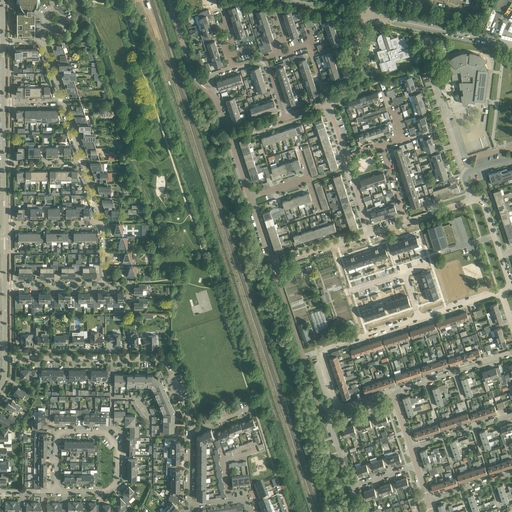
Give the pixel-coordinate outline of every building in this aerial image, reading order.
[(20,0),(20,1),(20,3),(20,4),(21,5),(22,6),(23,7),(24,8),(24,9),(22,13),(17,13),(17,37),(17,36),(35,36),(35,13),(34,13),(27,13),(27,12),(31,12),(31,9),(30,9),(30,7),(31,7),(32,9),(33,8),(34,7),(34,6),(35,6),(36,5),(36,4),(36,2),(37,1),(36,0),(20,0)] [(236,6),(239,5),(238,2),(232,4),(233,7),(228,8),(230,15),(238,12),(236,6)] [(210,14),(209,11),(209,9),(201,12),(198,15),(201,24),(209,22),(207,16),(210,14)] [(251,20),(253,20),(258,18),(266,15),(264,9),(256,12),(257,15),(252,17),(252,16),(250,17),(251,20)] [(285,20),(300,15),(299,12),(297,12),(297,13),(292,15),(291,11),(283,14),(285,20)] [(232,21),(240,18),(238,12),(230,15),(232,21)] [(260,24),(268,21),(266,15),(258,18),(260,24)] [(295,24),(294,20),(299,18),(299,19),(302,18),(300,15),(285,20),(287,26),(295,24)] [(234,27),(242,24),(240,18),(232,21),(234,27)] [(328,21),(327,18),(319,20),(321,24),(324,23),(326,29),(334,26),(332,20),(328,21)] [(262,30),(270,27),(268,21),(260,24),(262,30)] [(203,30),(211,28),(209,22),(201,24),(203,30)] [(236,33),(244,30),(242,24),(234,27),(236,33)] [(289,32),(297,30),(295,24),(287,26),(289,32)] [(328,35),(336,32),(334,26),(326,29),(328,35)] [(261,37),(272,34),(270,27),(262,30),(257,32),(258,35),(261,34),(261,33),(263,32),(264,36),(261,37)] [(203,42),(210,39),(209,35),(213,34),(211,28),(203,30),(204,34),(201,35),(203,42)] [(249,36),(248,35),(246,36),(244,30),(236,33),(238,39),(241,38),(242,41),(247,39),(249,38),(249,36)] [(299,36),(297,31),(297,30),(289,32),(291,38),(299,36)] [(330,41),(338,38),(336,32),(328,35),(330,41)] [(386,36),(385,33),(383,34),(382,34),(380,34),(380,35),(379,35),(379,36),(378,36),(378,37),(378,38),(377,39),(377,40),(378,41),(380,48),(381,47),(382,50),(377,51),(380,59),(383,58),(384,62),(379,63),(382,72),(387,70),(387,69),(389,68),(390,71),(397,68),(395,61),(410,56),(408,49),(405,50),(404,46),(406,45),(404,38),(404,37),(402,38),(399,39),(398,37),(390,39),(390,37),(386,36)] [(269,41),(274,40),(272,34),(261,37),(264,46),(270,44),(269,41)] [(332,47),(340,44),(338,38),(330,41),(332,47)] [(209,50),(217,47),(215,41),(211,42),(210,39),(203,42),(204,45),(206,51),(209,50)] [(63,46),(67,45),(67,42),(60,42),(60,45),(56,45),(51,45),(54,54),(65,54),(63,46)] [(211,56),(219,53),(217,47),(209,50),(211,56)] [(326,61),(333,58),(331,52),(330,49),(319,53),(320,56),(324,55),(326,61)] [(213,62),(221,59),(219,53),(211,56),(213,62)] [(475,99),(485,101),(488,70),(487,70),(487,69),(487,67),(487,66),(486,65),(485,63),(487,60),(483,57),(479,55),(474,53),(470,53),(470,54),(466,54),(466,53),(461,53),(457,55),(453,57),(449,60),(452,64),(451,65),(450,66),(452,68),(453,71),(451,72),(453,80),(459,79),(463,102),(463,103),(463,104),(464,104),(465,104),(465,105),(466,104),(467,104),(468,103),(468,102),(468,101),(471,101),(475,102),(475,99)] [(57,63),(69,63),(69,59),(67,59),(65,54),(54,54),(57,63)] [(301,67),(308,65),(306,58),(304,59),(302,54),(296,56),(298,61),(299,61),(301,67)] [(328,67),(335,64),(333,58),(326,61),(328,67)] [(213,62),(214,63),(215,68),(223,65),(221,59),(213,62)] [(284,66),(285,66),(284,63),(278,65),(279,68),(276,68),(278,75),(286,72),(284,66)] [(330,72),(337,70),(335,64),(328,67),(330,72)] [(303,73),(310,71),(308,65),(301,67),(303,73)] [(253,75),(261,73),(259,67),(253,69),(252,66),(248,68),(250,73),(252,72),(253,75)] [(329,83),(330,83),(335,81),(334,78),(339,76),(337,70),(330,72),(332,79),(328,80),(329,83)] [(290,73),(289,71),(286,72),(278,75),(280,80),(288,78),(287,74),(290,73)] [(305,79),(312,77),(310,71),(303,73),(305,79)] [(263,78),(261,73),(253,75),(254,78),(252,79),(253,82),(263,78)] [(240,74),(235,76),(237,84),(240,83),(241,85),(244,84),(240,74)] [(405,85),(414,82),(412,76),(408,77),(407,75),(400,77),(401,80),(400,80),(401,83),(404,82),(405,85)] [(237,84),(234,76),(229,78),(232,88),(235,87),(234,85),(237,84)] [(307,85),(314,83),(312,77),(305,79),(307,85)] [(65,87),(76,87),(74,82),(76,82),(76,78),(74,78),(62,78),(65,87)] [(229,78),(223,80),(226,88),(228,87),(229,89),(232,88),(229,78)] [(257,87),(265,84),(263,78),(253,82),(254,85),(256,84),(257,87)] [(282,86),(290,84),(288,78),(280,80),(282,86)] [(223,80),(217,81),(221,92),(224,91),(223,89),(226,88),(223,80)] [(408,93),(413,92),(412,90),(416,89),(414,82),(405,85),(408,93)] [(50,90),(50,86),(47,86),(46,84),(46,83),(41,83),(41,87),(41,90),(44,90),(44,96),(51,96),(52,97),(51,92),(50,90)] [(309,91),(316,89),(314,83),(307,85),(309,91)] [(257,93),(267,90),(265,84),(257,87),(258,90),(256,90),(257,93)] [(284,93),(292,90),(290,84),(282,86),(284,93)] [(78,95),(76,87),(65,87),(67,93),(72,92),(72,96),(71,96),(76,96),(76,99),(80,99),(80,100),(80,99),(78,95)] [(310,97),(311,100),(317,98),(316,95),(318,95),(316,89),(309,91),(310,97)] [(286,98),(294,96),(292,90),(284,93),(286,98)] [(378,103),(377,100),(380,99),(378,92),(372,94),(374,101),(375,104),(378,103)] [(414,101),(422,98),(420,92),(413,94),(413,92),(408,93),(409,96),(411,102),(414,101)] [(371,102),(374,101),(372,94),(366,96),(369,106),(372,105),(371,102)] [(297,98),(296,95),(294,96),(286,98),(288,105),(290,104),(291,107),(298,105),(297,102),(296,102),(295,98),(297,98)] [(363,108),(369,106),(366,96),(360,98),(363,107),(363,108)] [(236,103),(235,101),(238,100),(237,97),(226,100),(228,106),(236,103)] [(392,106),(399,104),(397,97),(392,99),(393,102),(391,103),(392,106)] [(271,101),(268,102),(271,110),(276,108),(273,98),(270,99),(271,101)] [(363,107),(360,98),(354,100),(356,107),(357,109),(363,107)] [(416,107),(424,104),(422,98),(414,101),(416,107)] [(356,107),(354,100),(348,102),(350,108),(347,109),(349,115),(355,113),(354,108),(356,107)] [(264,101),(261,102),(265,112),(271,110),(268,102),(265,103),(264,101)] [(85,108),(85,103),(81,103),(81,102),(81,103),(79,103),(79,106),(75,106),(76,106),(76,110),(72,110),(74,115),(85,115),(83,108),(85,108)] [(259,105),(256,106),(259,114),(265,112),(261,102),(258,103),(259,105)] [(240,108),(239,106),(237,106),(236,103),(228,106),(230,112),(240,108)] [(416,116),(420,115),(419,113),(426,111),(424,104),(416,107),(413,108),(415,114),(415,116),(416,116)] [(253,105),(250,106),(253,116),(259,114),(256,106),(253,107),(253,105)] [(232,117),(240,115),(239,112),(241,111),(240,108),(230,112),(232,117)] [(56,110),(52,110),(52,122),(59,120),(60,120),(59,119),(62,119),(60,114),(58,114),(58,110),(56,110)] [(316,123),(323,121),(321,114),(311,117),(313,123),(312,123),(313,126),(316,124),(316,123)] [(77,124),(89,124),(89,120),(87,120),(85,115),(74,115),(77,124)] [(245,122),(243,118),(243,117),(241,118),(240,115),(232,117),(234,123),(240,121),(241,124),(245,122)] [(418,125),(426,123),(424,116),(421,118),(420,115),(416,116),(416,117),(418,125)] [(318,130),(326,128),(323,121),(316,123),(316,124),(318,130)] [(382,125),(384,133),(390,131),(393,130),(390,121),(387,122),(388,123),(382,125)] [(420,131),(418,132),(419,134),(426,132),(425,130),(428,129),(426,123),(418,125),(420,131)] [(382,125),(381,124),(375,126),(376,129),(378,135),(384,133),(382,125)] [(298,134),(299,134),(304,132),(302,125),(295,127),(298,134)] [(375,125),(369,127),(373,137),(378,135),(376,129),(375,126),(375,125)] [(300,137),(299,134),(298,134),(295,127),(289,129),(291,136),(296,134),(297,138),(300,137)] [(365,132),(367,139),(373,137),(369,127),(363,129),(365,132)] [(326,128),(318,130),(320,135),(316,136),(317,139),(321,138),(320,136),(328,134),(326,128)] [(365,132),(363,129),(363,128),(360,129),(362,133),(358,134),(361,141),(367,139),(365,132)] [(284,138),(286,138),(291,136),(289,129),(282,131),(284,138)] [(287,141),(286,138),(284,138),(282,131),(275,133),(278,141),(283,139),(284,142),(287,141)] [(271,143),(272,142),(278,141),(275,133),(269,136),(271,143)] [(330,141),(328,134),(320,136),(321,138),(323,143),(330,141)] [(274,146),(272,142),(271,143),(269,136),(262,138),(264,145),(270,143),(271,147),(274,146)] [(425,146),(433,143),(431,137),(428,138),(427,136),(422,137),(425,146)] [(249,145),(249,144),(247,138),(240,141),(242,148),(249,145)] [(96,148),(94,143),(95,143),(95,139),(94,139),(82,139),(85,148),(96,148)] [(325,150),(332,148),(330,141),(323,143),(324,149),(321,150),(322,153),(325,151),(325,150)] [(34,142),(25,142),(25,151),(28,151),(28,157),(34,157),(34,142)] [(250,147),(253,146),(252,143),(249,144),(249,145),(242,148),(244,154),(251,152),(250,147)] [(428,154),(433,153),(432,151),(435,149),(433,143),(425,146),(428,154)] [(405,150),(405,149),(403,144),(399,146),(400,148),(394,150),(396,156),(404,154),(403,151),(405,150)] [(40,151),(43,151),(43,145),(38,145),(37,147),(34,147),(34,157),(40,157),(40,151)] [(52,147),(49,147),(48,145),(43,145),(43,151),(46,151),(46,157),(52,157),(52,147)] [(58,151),(61,151),(61,145),(56,145),(55,147),(52,147),(52,157),(58,157),(58,151)] [(68,147),(66,147),(66,145),(61,145),(61,151),(64,151),(64,157),(71,156),(71,157),(72,157),(69,150),(69,147),(68,147)] [(100,160),(96,148),(85,148),(88,157),(95,157),(95,160),(99,160),(100,160)] [(327,157),(334,154),(332,148),(325,150),(325,151),(322,153),(321,150),(317,151),(318,154),(321,153),(321,154),(326,153),(327,157)] [(253,158),(253,157),(251,152),(244,154),(246,161),(253,158)] [(407,152),(404,154),(396,156),(398,162),(409,158),(407,152)] [(434,162),(442,159),(440,153),(433,155),(433,153),(428,154),(429,157),(432,156),(434,162)] [(334,154),(327,157),(329,162),(325,163),(326,166),(329,164),(329,163),(336,161),(334,154)] [(254,160),(257,159),(256,156),(253,157),(253,158),(246,161),(248,168),(256,165),(254,160)] [(301,166),(298,159),(293,161),(292,157),(289,158),(290,162),(292,161),(294,169),(301,166)] [(409,158),(398,162),(399,168),(408,165),(411,164),(409,158)] [(436,168),(444,165),(442,159),(434,162),(431,163),(433,169),(436,168)] [(287,171),(294,169),(292,161),(290,162),(285,164),(287,171)] [(339,168),(336,161),(329,163),(329,164),(331,170),(339,168)] [(287,171),(285,164),(280,165),(279,162),(276,163),(277,166),(278,166),(281,173),(287,171)] [(95,163),(90,164),(92,169),(97,169),(97,173),(104,173),(104,168),(104,163),(95,163)] [(258,172),(257,170),(256,165),(248,168),(250,174),(258,172)] [(401,173),(412,170),(411,167),(408,168),(408,165),(399,168),(401,173)] [(438,174),(446,171),(444,165),(436,168),(438,174)] [(274,175),(281,173),(278,166),(277,166),(272,168),(272,170),(274,175)] [(258,173),(262,172),(261,169),(257,170),(258,172),(250,174),(253,181),(260,179),(258,173)] [(507,169),(501,171),(504,180),(511,176),(511,175),(510,170),(507,171),(507,169)] [(403,179),(411,176),(410,174),(412,173),(412,170),(401,173),(403,179)] [(438,174),(441,183),(445,181),(445,179),(448,177),(446,171),(438,174)] [(501,171),(495,173),(498,181),(504,180),(501,171)] [(97,173),(93,173),(94,178),(100,178),(100,182),(104,182),(104,184),(104,185),(108,184),(105,178),(108,178),(108,177),(112,177),(112,173),(107,173),(104,173),(97,173)] [(385,187),(384,184),(390,182),(388,178),(386,179),(384,173),(378,175),(380,183),(382,188),(385,187)] [(495,173),(489,174),(490,179),(489,179),(491,184),(498,181),(495,173)] [(343,181),(341,175),(334,177),(335,183),(332,184),(333,186),(334,186),(336,185),(336,184),(343,181)] [(378,184),(380,183),(378,175),(372,176),(375,187),(378,186),(378,184)] [(373,188),(375,187),(372,176),(366,178),(369,186),(372,185),(373,188)] [(405,185),(415,181),(414,178),(412,179),(411,176),(403,179),(405,185)] [(366,187),(369,186),(366,178),(361,180),(363,187),(360,187),(361,191),(367,189),(366,187)] [(445,187),(448,196),(447,195),(455,192),(455,194),(460,192),(457,184),(459,183),(458,180),(450,182),(451,185),(445,187)] [(345,188),(343,181),(336,184),(336,185),(334,186),(335,191),(338,190),(345,188)] [(414,185),(416,184),(415,181),(405,185),(407,190),(415,188),(414,185)] [(102,186),(97,187),(99,192),(104,192),(104,196),(108,196),(111,196),(110,192),(111,192),(111,186),(108,186),(108,184),(104,185),(104,184),(103,184),(103,186),(102,186)] [(409,196),(419,193),(418,190),(419,190),(418,187),(415,188),(407,190),(409,196)] [(447,196),(448,196),(445,187),(433,191),(432,187),(428,189),(430,195),(433,194),(435,200),(440,199),(439,197),(447,195),(447,196)] [(340,197),(347,195),(345,188),(338,190),(340,196),(336,197),(337,199),(338,199),(341,198),(340,197)] [(503,196),(502,195),(501,189),(493,192),(496,199),(503,196)] [(305,202),(306,202),(312,200),(309,193),(303,195),(305,202)] [(410,202),(419,199),(418,196),(420,196),(419,193),(409,196),(410,202)] [(508,198),(508,196),(507,196),(506,194),(502,195),(503,196),(496,199),(498,205),(508,202),(509,202),(508,198)] [(307,205),(306,202),(305,202),(303,195),(296,197),(299,205),(304,203),(305,206),(307,205)] [(339,205),(342,204),(350,201),(347,195),(340,197),(341,198),(338,199),(339,205)] [(292,207),(293,206),(299,205),(296,197),(290,199),(292,207)] [(105,200),(102,200),(103,205),(108,205),(108,209),(116,209),(116,205),(114,205),(112,198),(110,198),(105,198),(105,200)] [(420,208),(424,207),(422,201),(424,200),(424,198),(419,199),(410,202),(412,208),(413,208),(419,206),(420,208)] [(295,210),(293,206),(292,207),(290,199),(283,202),(285,209),(290,207),(292,211),(295,210)] [(344,211),(352,208),(350,201),(342,204),(344,209),(341,210),(342,213),(345,212),(344,211)] [(388,206),(391,214),(397,213),(395,206),(397,205),(396,201),(390,203),(391,205),(388,206)] [(72,205),(71,205),(71,202),(63,202),(63,206),(63,212),(66,212),(66,217),(68,217),(68,218),(69,218),(71,219),(72,219),(72,205)] [(507,208),(510,207),(508,202),(498,205),(500,212),(507,209),(507,208)] [(36,219),(36,208),(33,208),(32,206),(32,204),(27,204),(27,212),(30,212),(30,218),(32,218),(33,218),(34,219),(35,219),(36,219)] [(77,212),(80,212),(80,205),(72,205),(72,219),(74,218),(75,218),(76,218),(76,217),(77,217),(77,212)] [(84,205),(80,205),(80,212),(83,212),(83,217),(91,217),(91,218),(91,217),(93,217),(94,217),(91,207),(89,208),(84,208),(84,205)] [(391,214),(388,206),(385,207),(385,205),(382,206),(385,216),(391,214)] [(42,212),(45,212),(45,206),(40,206),(39,208),(36,208),(36,219),(37,219),(38,219),(40,218),(42,218),(42,212)] [(54,219),(54,208),(51,208),(50,206),(45,206),(45,212),(48,212),(48,218),(50,218),(52,219),(53,219),(54,219)] [(60,212),(63,212),(63,206),(58,206),(57,208),(54,208),(54,219),(55,219),(56,219),(57,218),(58,218),(60,218),(60,212)] [(379,218),(385,216),(382,206),(376,208),(377,210),(379,218)] [(285,213),(284,211),(282,207),(278,208),(279,211),(271,214),(270,211),(263,213),(265,220),(272,217),(272,216),(276,215),(276,217),(280,216),(279,215),(285,213)] [(511,215),(511,211),(511,210),(510,207),(507,208),(507,209),(500,212),(502,219),(510,216),(511,215)] [(347,217),(354,215),(352,208),(344,211),(345,212),(347,217)] [(108,209),(105,209),(106,214),(108,218),(110,218),(115,218),(115,220),(119,220),(119,221),(119,220),(118,216),(117,214),(118,214),(118,209),(116,209),(108,209)] [(379,218),(377,210),(374,211),(373,209),(368,211),(369,214),(371,214),(374,220),(379,218)] [(273,219),(276,217),(276,215),(272,216),(272,217),(265,220),(267,226),(275,224),(273,219)] [(349,224),(356,221),(354,215),(347,217),(348,222),(349,224)] [(511,223),(511,221),(510,216),(502,219),(504,225),(511,223)] [(336,230),(334,223),(328,225),(327,221),(325,222),(326,226),(327,225),(329,232),(336,230)] [(358,228),(356,221),(349,224),(348,222),(345,224),(346,226),(349,225),(351,231),(358,228)] [(429,232),(424,233),(428,246),(433,245),(435,249),(448,245),(449,247),(456,245),(456,246),(457,246),(456,245),(459,244),(452,225),(451,225),(452,225),(451,225),(450,223),(443,226),(442,224),(442,223),(428,227),(429,232)] [(116,224),(112,224),(112,227),(112,234),(113,234),(114,234),(115,234),(116,234),(117,234),(118,234),(119,234),(120,234),(121,234),(122,234),(123,234),(123,224),(116,224)] [(277,231),(276,229),(275,224),(267,226),(270,233),(277,231)] [(323,235),(329,232),(327,225),(326,226),(321,227),(323,235)] [(321,227),(320,227),(315,229),(314,226),(312,226),(313,230),(314,229),(317,237),(323,235),(321,227)] [(282,233),(289,231),(288,227),(284,228),(284,230),(281,231),(280,228),(276,229),(277,231),(270,233),(272,240),(279,237),(278,234),(282,233)] [(310,239),(317,237),(314,229),(313,230),(307,232),(310,239)] [(307,232),(302,233),(301,230),(298,231),(299,234),(301,234),(303,241),(310,239),(307,232)] [(95,241),(96,243),(98,243),(98,236),(95,236),(95,232),(90,232),(90,241),(95,241)] [(40,233),(35,233),(35,244),(36,244),(37,244),(38,244),(39,244),(40,243),(43,243),(43,237),(40,237),(40,233)] [(51,242),(52,242),(52,233),(46,233),(46,237),(43,237),(43,243),(43,245),(51,245),(51,242)] [(71,243),(71,236),(68,236),(68,233),(62,233),(62,242),(68,242),(68,243),(71,243)] [(74,242),(79,242),(79,233),(74,233),(74,236),(71,236),(71,243),(74,243),(74,242)] [(296,243),(303,241),(301,234),(299,234),(294,236),(296,243)] [(416,236),(411,237),(414,247),(419,245),(416,236)] [(281,244),(281,243),(279,237),(272,240),(274,246),(281,244)] [(411,237),(405,239),(408,248),(414,247),(411,237)] [(121,238),(116,238),(116,241),(117,248),(118,248),(119,248),(120,248),(121,248),(122,248),(123,248),(124,248),(125,248),(126,248),(128,248),(127,238),(121,238)] [(405,239),(400,241),(403,250),(408,248),(405,239)] [(400,241),(395,243),(398,252),(403,250),(400,241)] [(282,245),(285,244),(284,242),(281,243),(281,244),(274,246),(276,253),(283,251),(282,245)] [(395,243),(390,244),(393,253),(398,252),(395,243)] [(384,246),(378,248),(381,259),(388,257),(384,246)] [(378,248),(371,250),(375,261),(381,259),(378,248)] [(371,250),(364,253),(368,263),(375,261),(371,250)] [(132,262),(132,252),(125,252),(124,255),(121,255),(121,262),(122,262),(123,262),(125,262),(127,262),(129,262),(131,262),(132,262)] [(364,253),(358,255),(361,266),(368,263),(364,253)] [(358,255),(351,257),(355,268),(361,266),(358,255)] [(351,257),(345,259),(348,270),(355,268),(351,257)] [(64,264),(59,264),(59,262),(57,262),(57,264),(57,267),(61,267),(61,272),(61,277),(68,277),(68,267),(64,267),(64,264)] [(25,277),(25,267),(22,267),(21,264),(15,264),(15,268),(19,268),(19,272),(18,272),(18,277),(25,277)] [(33,274),(36,274),(36,264),(30,264),(29,267),(25,267),(25,277),(33,277),(33,274)] [(47,277),(47,267),(43,267),(42,264),(36,264),(36,274),(39,274),(39,277),(47,277)] [(53,268),(57,267),(57,264),(51,264),(50,267),(47,267),(47,277),(54,277),(54,272),(53,272),(53,268)] [(74,267),(79,267),(79,264),(76,264),(72,264),(71,267),(68,267),(68,277),(75,277),(75,272),(74,272),(74,267)] [(89,277),(89,267),(86,267),(85,264),(79,264),(79,267),(83,267),(83,272),(82,272),(82,277),(89,277)] [(96,274),(100,274),(100,264),(95,264),(93,264),(93,267),(89,267),(89,277),(96,276),(96,274)] [(126,269),(126,276),(127,276),(128,276),(129,276),(130,276),(131,276),(132,276),(133,276),(134,276),(135,276),(136,277),(136,276),(137,276),(137,266),(130,266),(126,266),(126,269)] [(431,272),(422,275),(423,280),(433,277),(431,272)] [(433,277),(423,280),(425,286),(434,283),(433,277)] [(139,287),(134,287),(134,295),(139,295),(143,295),(147,295),(146,290),(145,290),(145,284),(144,284),(139,284),(139,287)] [(435,286),(426,289),(428,294),(437,291),(435,286)] [(97,307),(100,307),(101,303),(104,303),(104,291),(101,292),(99,292),(99,293),(98,293),(98,303),(94,303),(94,307),(97,307)] [(107,303),(108,307),(114,307),(114,302),(110,303),(110,293),(108,293),(108,292),(106,292),(104,291),(104,303),(107,303)] [(124,303),(123,292),(121,291),(119,291),(119,293),(117,293),(117,302),(114,302),(114,307),(119,307),(120,303),(124,303)] [(437,291),(428,294),(430,300),(439,297),(437,291)] [(15,308),(21,307),(22,303),(25,303),(25,292),(23,292),(21,293),(19,293),(19,297),(15,297),(15,308)] [(29,293),(25,292),(25,303),(28,303),(29,307),(33,307),(33,309),(32,309),(32,314),(35,314),(35,309),(35,307),(35,303),(31,303),(31,293),(29,293)] [(41,303),(45,303),(44,292),(40,293),(38,293),(39,303),(35,303),(35,307),(35,309),(36,309),(36,307),(41,307),(41,303)] [(49,293),(44,292),(45,303),(48,303),(49,307),(54,307),(54,303),(51,303),(50,293),(49,293)] [(61,303),(64,303),(64,292),(60,293),(58,293),(58,303),(54,303),(54,307),(60,307),(61,303)] [(68,293),(68,292),(64,292),(64,303),(67,303),(68,307),(74,307),(74,303),(70,303),(70,293),(68,293)] [(74,307),(80,307),(81,303),(84,303),(84,292),(82,292),(80,292),(80,293),(78,293),(78,303),(74,303),(74,307)] [(88,293),(88,292),(84,292),(84,303),(87,303),(88,307),(94,307),(94,303),(90,303),(90,293),(88,293)] [(407,296),(402,297),(405,307),(410,305),(407,296)] [(402,297),(397,299),(400,308),(405,307),(402,297)] [(139,302),(134,302),(134,310),(143,310),(143,305),(148,305),(148,299),(139,299),(139,302)] [(397,299),(392,301),(395,310),(400,308),(397,299)] [(392,301),(386,303),(389,312),(395,310),(392,301)] [(492,311),(499,309),(497,303),(490,306),(492,311)] [(383,304),(378,305),(381,314),(386,313),(383,304)] [(378,305),(373,307),(376,316),(381,314),(378,305)] [(373,307),(368,309),(371,318),(376,316),(373,307)] [(330,332),(330,330),(322,309),(310,314),(317,335),(318,336),(330,332)] [(368,309),(362,310),(365,320),(371,318),(368,309)] [(491,318),(501,315),(499,309),(492,311),(489,312),(491,318)] [(473,322),(470,314),(468,315),(467,312),(460,314),(462,320),(468,319),(469,323),(473,322)] [(463,323),(462,320),(460,314),(454,316),(457,325),(463,323)] [(493,324),(498,322),(503,321),(501,315),(491,318),(493,324)] [(452,328),(458,326),(457,325),(454,316),(448,318),(450,325),(452,328)] [(445,326),(450,325),(448,318),(442,320),(445,326)] [(439,328),(445,326),(442,320),(436,322),(439,328)] [(305,323),(298,325),(303,341),(311,339),(314,340),(315,338),(314,334),(311,333),(310,336),(305,323)] [(436,330),(436,328),(434,323),(428,325),(430,332),(436,330)] [(431,334),(430,332),(428,325),(422,327),(424,334),(425,336),(431,334)] [(418,336),(424,334),(422,327),(416,329),(418,336)] [(496,336),(503,334),(501,328),(494,330),(493,330),(490,331),(492,337),(496,336)] [(412,338),(418,336),(416,329),(410,331),(412,338)] [(72,339),(72,344),(77,344),(77,345),(80,345),(80,344),(84,344),(84,339),(87,339),(87,334),(87,331),(84,331),(84,330),(81,330),(79,332),(79,333),(79,335),(72,335),(72,339)] [(138,345),(138,340),(138,336),(134,336),(134,332),(127,332),(127,341),(131,341),(131,345),(138,345)] [(404,340),(410,338),(408,332),(402,334),(404,340)] [(98,333),(90,333),(90,336),(90,345),(101,345),(101,336),(98,336),(98,333)] [(32,341),(32,336),(32,334),(29,334),(20,334),(20,345),(29,345),(29,341),(32,341)] [(120,344),(120,339),(120,334),(113,334),(113,335),(107,335),(107,342),(112,342),(112,341),(113,341),(113,344),(120,344)] [(398,342),(404,340),(402,334),(396,336),(398,342)] [(492,343),(495,342),(505,339),(503,334),(496,336),(492,337),(493,338),(493,341),(491,341),(492,343)] [(54,336),(54,339),(54,344),(61,344),(61,345),(65,345),(65,341),(68,341),(68,335),(63,335),(63,336),(54,336)] [(48,344),(48,339),(48,336),(37,336),(37,345),(42,345),(42,344),(48,344)] [(156,347),(156,342),(156,341),(156,340),(157,340),(157,339),(157,338),(157,337),(156,337),(156,336),(147,336),(147,338),(142,338),(142,344),(148,344),(148,347),(156,347)] [(392,344),(398,342),(396,336),(390,338),(392,344)] [(386,346),(392,344),(390,338),(384,340),(386,346)] [(497,348),(500,347),(500,348),(507,345),(505,339),(495,342),(497,348)] [(383,346),(383,345),(381,340),(375,342),(377,348),(383,346)] [(371,350),(377,348),(375,342),(369,344),(371,350)] [(368,351),(371,350),(369,344),(363,346),(365,352),(366,356),(370,355),(368,351)] [(464,353),(462,347),(461,344),(457,345),(458,348),(460,354),(462,361),(468,359),(466,353),(464,353)] [(479,349),(476,350),(475,345),(471,347),(474,357),(481,355),(479,349)] [(359,354),(365,352),(363,346),(357,348),(359,354)] [(474,357),(472,349),(466,351),(466,353),(468,359),(474,357)] [(339,362),(337,356),(340,355),(339,350),(331,352),(333,357),(330,358),(332,365),(339,362)] [(451,365),(457,363),(455,356),(452,350),(449,351),(451,358),(449,358),(451,365)] [(448,365),(445,355),(438,357),(440,361),(442,367),(448,365)] [(439,361),(437,362),(435,357),(432,358),(434,363),(436,369),(442,367),(440,361),(439,361)] [(334,372),(342,369),(339,362),(332,365),(334,372)] [(415,376),(421,374),(419,367),(413,369),(415,376)] [(498,376),(497,373),(496,368),(490,370),(492,378),(498,376)] [(337,378),(344,376),(342,369),(334,372),(337,378)] [(409,378),(415,376),(413,369),(407,371),(409,378)] [(32,376),(37,376),(37,370),(32,370),(29,370),(20,370),(20,378),(29,378),(29,374),(32,374),(32,376)] [(47,380),(47,370),(41,370),(41,373),(39,373),(38,378),(39,378),(39,381),(41,381),(41,379),(44,380),(47,380)] [(66,379),(66,373),(63,373),(63,370),(58,370),(57,379),(57,380),(58,380),(57,384),(60,384),(63,383),(66,383),(66,381),(66,379)] [(74,380),(74,370),(69,370),(69,373),(66,373),(66,379),(66,381),(69,381),(72,383),(72,384),(74,384),(74,380)] [(88,375),(85,375),(85,370),(80,370),(80,380),(82,380),(85,379),(88,379),(88,375)] [(96,381),(97,370),(91,370),(91,375),(88,375),(88,379),(88,381),(91,381),(94,382),(94,384),(96,384),(97,382),(96,381)] [(110,379),(110,371),(102,370),(102,384),(102,381),(104,381),(107,379),(110,379)] [(486,379),(492,378),(490,370),(484,372),(486,379)] [(403,380),(409,378),(407,371),(401,373),(403,380)] [(511,376),(511,371),(509,373),(504,374),(506,380),(503,381),(500,382),(501,385),(507,383),(510,382),(509,377),(511,376)] [(397,382),(403,380),(401,373),(395,375),(397,382)] [(127,385),(128,374),(114,374),(114,385),(127,385)] [(140,386),(140,375),(128,374),(127,385),(140,386)] [(152,375),(140,375),(140,386),(150,386),(151,386),(157,378),(152,375)] [(339,385),(346,383),(344,376),(337,378),(339,385)] [(395,383),(394,378),(393,377),(387,379),(389,385),(395,383)] [(161,381),(158,379),(157,378),(151,386),(152,387),(156,397),(167,393),(162,381),(161,381)] [(383,387),(389,385),(387,379),(381,381),(383,387)] [(377,389),(383,387),(381,381),(375,383),(377,389)] [(341,392),(348,390),(346,383),(339,385),(341,392)] [(371,391),(377,389),(375,383),(369,385),(371,391)] [(509,393),(511,391),(511,385),(508,386),(507,383),(501,385),(502,388),(508,386),(510,392),(509,393)] [(446,388),(445,384),(432,388),(434,394),(440,393),(444,391),(447,390),(446,388)] [(365,393),(371,391),(369,385),(363,387),(365,393)] [(30,391),(27,390),(23,387),(21,390),(18,387),(13,394),(18,397),(18,396),(21,398),(24,395),(27,397),(30,391)] [(348,390),(341,392),(344,399),(351,397),(348,390)] [(161,409),(171,405),(167,393),(156,397),(161,409)] [(444,405),(443,401),(446,400),(446,398),(442,399),(436,400),(438,407),(444,405)] [(18,404),(16,403),(12,400),(10,403),(8,402),(5,407),(12,412),(14,409),(17,411),(20,406),(18,404)] [(412,408),(411,405),(418,403),(417,400),(405,404),(407,410),(412,408)] [(462,407),(465,406),(464,401),(457,403),(457,406),(458,409),(459,412),(463,410),(462,407)] [(28,411),(29,409),(19,402),(18,404),(20,406),(28,411)] [(425,408),(424,404),(412,408),(407,410),(409,416),(414,414),(413,411),(425,408)] [(174,413),(174,410),(171,405),(161,409),(163,414),(163,419),(174,419),(174,413)] [(497,412),(495,408),(495,406),(489,408),(491,414),(497,412)] [(485,416),(491,414),(489,408),(483,410),(485,416)] [(48,410),(48,409),(45,409),(45,411),(38,411),(38,420),(45,420),(45,415),(48,415),(48,410)] [(60,410),(54,410),(50,409),(50,417),(54,417),(54,422),(59,422),(60,413),(60,410)] [(89,413),(89,410),(88,410),(87,409),(85,409),(84,410),(80,410),(80,420),(84,420),(84,422),(89,422),(89,423),(89,413)] [(80,420),(80,410),(70,410),(70,413),(70,423),(70,422),(76,422),(76,420),(80,420)] [(479,418),(485,416),(483,410),(477,412),(479,418)] [(110,411),(105,411),(100,411),(100,423),(100,422),(106,422),(106,417),(110,417),(110,411)] [(473,420),(479,418),(477,412),(471,414),(473,420)] [(12,422),(15,418),(10,415),(8,417),(1,413),(0,414),(0,421),(6,426),(9,421),(12,422)] [(470,420),(468,415),(468,413),(461,415),(463,422),(470,420)] [(135,415),(125,415),(125,420),(125,422),(127,422),(127,425),(130,425),(135,425),(135,415)] [(463,422),(461,415),(453,418),(456,425),(463,422)] [(375,426),(383,424),(381,416),(375,417),(376,420),(373,421),(375,426)] [(248,422),(251,429),(254,428),(253,427),(256,426),(253,418),(249,420),(250,421),(248,422)] [(449,427),(456,425),(453,418),(446,420),(449,427)] [(174,432),(174,419),(163,419),(163,432),(174,432)] [(375,426),(373,421),(370,422),(370,419),(364,421),(367,429),(375,426)] [(38,420),(32,420),(32,430),(36,430),(38,430),(38,427),(43,427),(43,420),(45,420),(38,420)] [(442,429),(449,427),(446,420),(440,422),(442,429)] [(251,429),(248,422),(246,422),(245,421),(242,423),(243,427),(245,431),(248,429),(248,430),(251,429)] [(360,425),(357,426),(359,432),(360,434),(362,433),(362,431),(367,429),(364,421),(359,423),(360,425)] [(244,431),(243,428),(241,423),(239,424),(238,423),(235,424),(238,432),(241,431),(241,432),(244,431)] [(235,433),(238,432),(235,424),(231,426),(231,427),(229,428),(231,432),(233,435),(235,434),(235,433)] [(434,433),(440,431),(438,424),(432,426),(434,433)] [(359,432),(357,426),(354,427),(354,425),(348,426),(351,434),(359,432)] [(506,433),(509,432),(507,425),(501,427),(504,437),(507,436),(506,433)] [(428,435),(434,433),(432,426),(426,428),(428,435)] [(494,434),(499,432),(497,426),(496,427),(497,430),(490,432),(491,435),(494,434)] [(232,436),(230,433),(228,428),(225,430),(225,431),(223,431),(227,442),(230,441),(230,439),(233,438),(232,436)] [(422,437),(428,435),(426,428),(420,430),(422,437)] [(0,440),(2,441),(4,441),(12,441),(12,433),(8,433),(8,429),(6,429),(1,429),(1,433),(0,432),(0,440)] [(215,438),(214,437),(214,435),(213,434),(213,432),(212,431),(211,429),(203,433),(203,434),(198,436),(198,442),(204,443),(204,442),(204,440),(209,438),(209,440),(215,438)] [(43,430),(38,430),(36,430),(36,433),(34,438),(35,439),(37,439),(47,439),(47,434),(43,433),(43,430)] [(416,438),(422,437),(420,430),(414,432),(416,438)] [(227,442),(223,431),(222,432),(221,431),(217,433),(221,443),(225,442),(226,442),(227,442)] [(177,438),(172,438),(167,438),(167,443),(170,443),(170,446),(171,446),(180,446),(180,441),(177,441),(177,438)] [(456,442),(458,442),(457,439),(450,442),(452,448),(457,446),(456,442)] [(64,445),(61,445),(61,451),(64,451),(65,451),(66,451),(67,451),(67,450),(68,450),(68,449),(70,449),(70,441),(64,441),(64,445)] [(97,452),(97,446),(94,446),(94,442),(88,442),(88,449),(94,449),(94,452),(97,452)] [(263,443),(257,445),(260,452),(266,450),(263,443)] [(241,451),(245,449),(243,445),(236,447),(237,448),(239,453),(242,452),(241,451)] [(47,450),(35,450),(35,459),(45,459),(45,455),(47,455),(47,450)] [(392,451),(384,454),(387,464),(390,463),(391,465),(396,463),(393,455),(392,451)] [(428,456),(422,457),(424,463),(430,461),(434,460),(432,457),(435,456),(434,453),(434,454),(431,454),(428,455),(428,456)] [(180,463),(180,457),(171,457),(171,463),(166,463),(166,466),(175,466),(175,463),(180,463)] [(384,464),(387,464),(385,458),(377,460),(380,468),(385,467),(384,464)] [(45,463),(45,459),(35,459),(34,468),(37,468),(47,469),(47,468),(46,468),(46,463),(45,463)] [(9,461),(2,461),(0,460),(0,470),(7,471),(7,466),(9,466),(9,461)] [(375,470),(380,468),(377,460),(369,463),(371,469),(374,468),(375,470)] [(485,466),(481,468),(479,461),(476,462),(477,464),(478,469),(480,476),(487,473),(485,466)] [(360,463),(355,465),(359,475),(364,474),(361,466),(360,463)] [(368,470),(371,469),(369,463),(361,466),(364,474),(369,472),(368,470)] [(175,469),(175,466),(166,466),(166,474),(168,475),(180,475),(180,469),(175,469)] [(460,482),(467,480),(465,473),(463,469),(460,470),(461,474),(458,475),(460,482)] [(473,478),(480,476),(478,469),(471,471),(473,478)] [(94,474),(91,474),(91,470),(88,470),(88,474),(88,482),(94,482),(94,478),(97,478),(97,472),(94,472),(94,474)] [(467,480),(473,478),(471,471),(465,473),(467,480)] [(64,474),(64,472),(61,472),(61,478),(64,478),(64,482),(70,482),(70,474),(64,474)] [(5,484),(5,483),(6,483),(6,482),(9,482),(9,481),(12,481),(12,473),(2,473),(1,477),(0,476),(0,484),(2,486),(5,484)] [(458,484),(456,479),(456,478),(450,480),(452,486),(458,484)] [(47,480),(47,479),(35,479),(34,480),(34,482),(34,484),(34,489),(41,489),(41,485),(46,485),(46,480),(47,480)] [(396,490),(404,487),(401,479),(396,481),(397,483),(394,484),(396,490)] [(446,488),(452,486),(450,480),(444,482),(446,488)] [(256,491),(264,488),(262,482),(254,485),(256,491)] [(396,490),(394,484),(391,485),(391,483),(385,485),(388,493),(396,490)] [(434,492),(440,490),(438,484),(432,486),(434,492)] [(180,491),(180,485),(171,485),(171,489),(169,489),(169,490),(166,489),(165,493),(167,494),(168,492),(175,495),(177,491),(180,491)] [(380,495),(388,493),(385,485),(380,486),(381,489),(378,490),(380,495)] [(134,498),(138,494),(135,490),(134,491),(129,486),(124,491),(125,493),(123,495),(128,501),(130,502),(129,501),(133,497),(134,498)] [(266,493),(264,488),(256,491),(258,496),(266,493)] [(380,495),(378,490),(375,490),(374,488),(369,490),(372,498),(380,495)] [(268,498),(266,493),(258,496),(260,502),(268,498)] [(179,498),(175,496),(170,494),(168,498),(169,498),(168,500),(169,501),(167,504),(174,511),(178,507),(175,504),(177,502),(178,502),(179,498)] [(509,502),(508,499),(511,498),(511,497),(511,494),(507,496),(501,498),(503,504),(509,502)] [(125,507),(130,502),(128,501),(123,495),(122,495),(124,497),(122,499),(120,497),(115,503),(120,508),(119,509),(121,511),(122,511),(126,508),(125,507)] [(12,511),(13,501),(10,501),(5,501),(5,504),(5,506),(2,506),(1,511),(12,511)] [(19,511),(20,501),(15,501),(13,501),(12,511),(19,511)] [(167,504),(163,501),(161,503),(164,506),(162,507),(165,510),(164,510),(167,511),(173,511),(174,511),(167,504)] [(259,510),(269,507),(267,501),(258,504),(260,508),(258,508),(259,510)] [(33,511),(33,502),(31,502),(26,502),(25,511),(33,511)] [(75,511),(75,502),(73,502),(68,502),(68,509),(67,511),(75,511)] [(479,511),(478,509),(490,505),(489,502),(477,506),(472,508),(473,511),(479,511)] [(54,511),(54,503),(52,503),(47,503),(46,511),(54,511)] [(99,505),(96,505),(96,503),(89,503),(89,508),(88,510),(89,510),(88,511),(99,511),(99,507),(99,505)]
